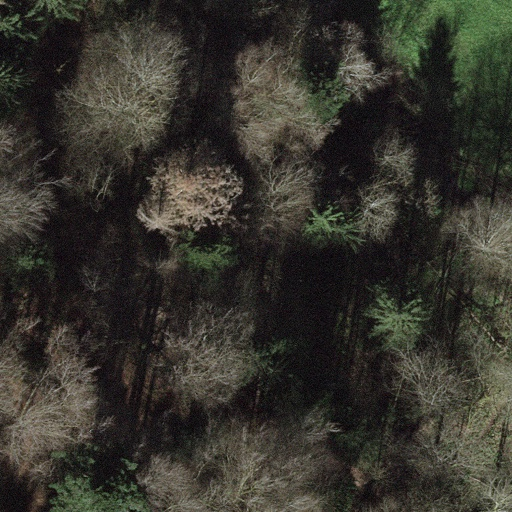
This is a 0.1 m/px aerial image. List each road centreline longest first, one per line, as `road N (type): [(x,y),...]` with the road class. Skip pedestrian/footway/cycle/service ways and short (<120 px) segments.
road 1 (track): [(28,252),(366,511)]
road 2 (track): [(0,226),(28,252),(147,455),(166,511)]
